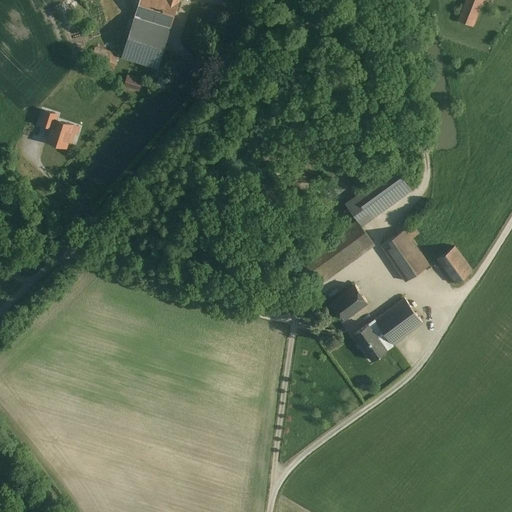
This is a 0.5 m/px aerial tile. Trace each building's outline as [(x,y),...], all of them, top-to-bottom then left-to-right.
[(180,0),(139,0),(121,57),(158,69),(180,0)] [(467,0),(460,18),(472,24),(482,0),(467,0)] [(114,64),(117,54),(96,47),(93,57),(114,64)] [(139,90),(143,78),(127,73),(123,85),(139,90)] [(53,126),(55,119),(57,114),(44,110),(40,122),(53,126)] [(55,119),(53,126),(48,141),(66,146),(68,140),(71,141),(74,132),(76,133),(79,126),(73,125),(55,119)] [(331,277),(379,243),(361,219),(314,253),(331,277)] [(386,243),(409,279),(434,262),(416,236),(423,232),(417,222),(386,243)] [(439,256),(458,283),(476,270),(457,243),(439,256)] [(344,323),(374,301),(358,279),(329,301),(344,323)] [(375,319),(393,344),(423,323),(405,297),(375,319)] [(373,360),(393,344),(375,319),(354,334),(373,360)]
